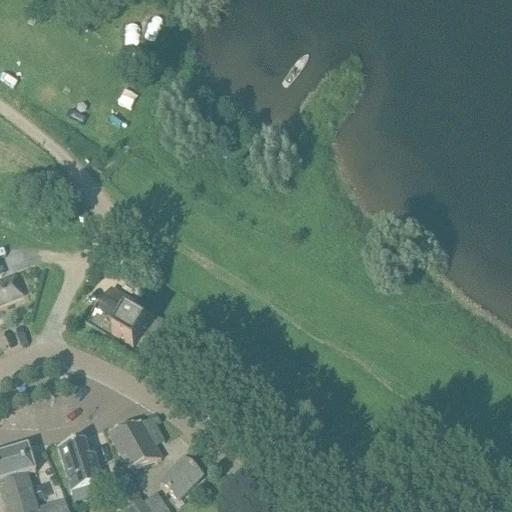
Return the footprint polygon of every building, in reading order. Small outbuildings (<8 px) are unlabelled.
[(133,42),(130,55),(145,59),(148,47),(133,42)] [(0,307),(22,298),(14,279),(0,284),(0,307)] [(133,352),(146,330),(133,322),(141,309),(113,289),(103,304),(99,302),(85,326),(118,346),(120,344),(133,352)] [(154,425),(142,428),(154,450),(165,444),(154,425)] [(129,473),(161,463),(154,450),(142,428),(141,426),(109,436),(129,473)] [(85,443),(57,451),(71,495),(104,485),(95,457),(90,458),(85,443)] [(28,449),(0,457),(0,485),(26,477),(35,475),(28,449)] [(202,480),(184,462),(160,486),(179,504),(202,480)] [(38,511),(36,511),(26,477),(0,485),(0,490),(6,511),(66,511),(65,504),(38,511)] [(145,505),(149,511),(166,511),(156,497),(145,505)] [(124,511),(146,511),(140,501),(124,511)]
